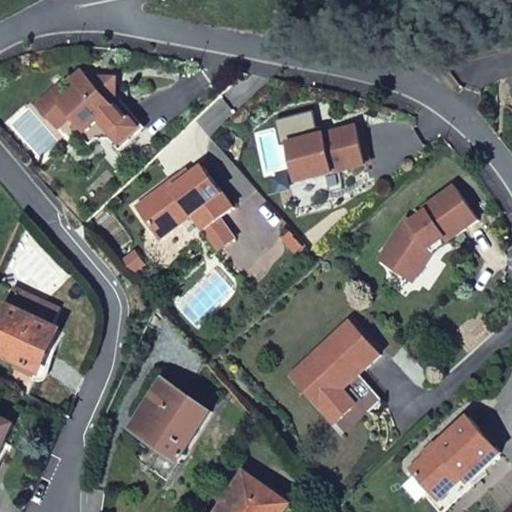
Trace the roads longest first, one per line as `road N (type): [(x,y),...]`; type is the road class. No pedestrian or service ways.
road 1 (residential): [(511,170),(440,88),(283,47),(126,21),(86,0)]
road 2 (residential): [(68,511),(68,456),(113,341),(106,280),(0,155)]
